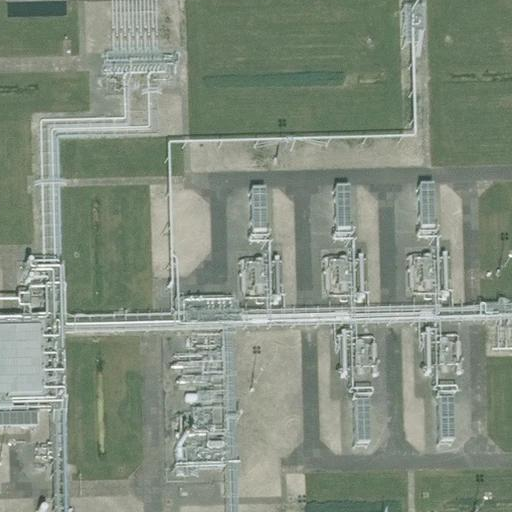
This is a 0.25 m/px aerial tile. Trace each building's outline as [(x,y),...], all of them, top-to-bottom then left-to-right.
[(391,317),(460,316),(457,195),(449,195),(449,187),(396,188),(396,197),(388,197),(391,317)] [(308,315),(376,314),(373,197),(364,198),(364,189),(313,190),(313,199),(305,199),(308,315)] [(224,317),(291,316),(288,200),(281,201),(281,191),(229,192),(229,202),(221,201),(224,317)] [(464,331),(396,333),(399,445),(415,460),(450,459),(467,443),(464,331)] [(383,444),(379,333),(312,335),(315,445),(331,461),(367,461),(383,444)]
